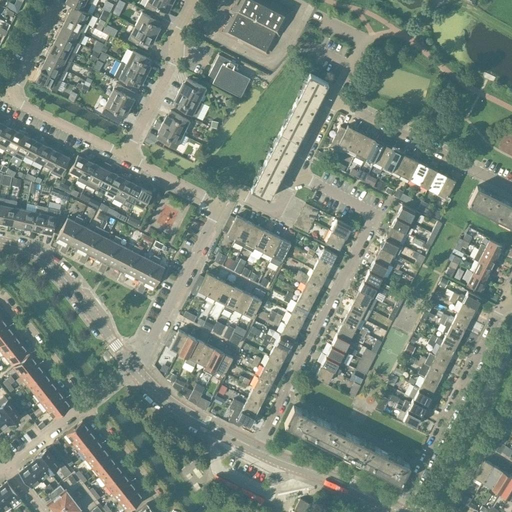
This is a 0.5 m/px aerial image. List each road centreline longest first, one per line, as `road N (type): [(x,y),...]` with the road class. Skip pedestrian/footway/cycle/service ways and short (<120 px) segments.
road 1 (residential): [(256,448),(370,224),(365,209),(295,173)]
road 2 (residential): [(398,511),(506,298)]
road 3 (residential): [(511,189),(332,97)]
road 4 (tertiary): [(0,243),(64,278),(133,368)]
road 5 (residential): [(133,368),(218,203)]
road 6 (residential): [(193,0),(125,157)]
road 7 (tertiary): [(398,511),(256,448)]
road 8 (tertiary): [(256,448),(174,405),(133,368)]
road 9 (residential): [(86,403),(0,295)]
road 10 (residential): [(172,511),(86,403)]
road 11 (residential): [(125,157),(8,98)]
